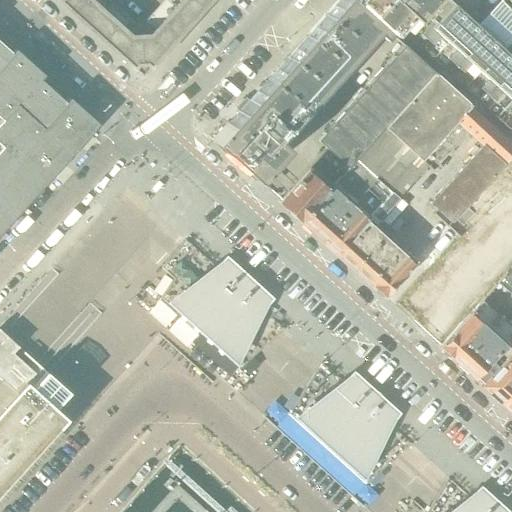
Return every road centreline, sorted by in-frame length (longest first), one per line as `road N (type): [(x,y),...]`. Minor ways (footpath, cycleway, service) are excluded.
road 1 (unclassified): [(146,126),(511,457)]
road 2 (unclassified): [(317,511),(179,388),(160,391),(51,511)]
road 3 (residential): [(5,0),(146,126)]
road 4 (residential): [(146,126),(191,100),(281,0)]
road 5 (unclassified): [(0,272),(112,147)]
